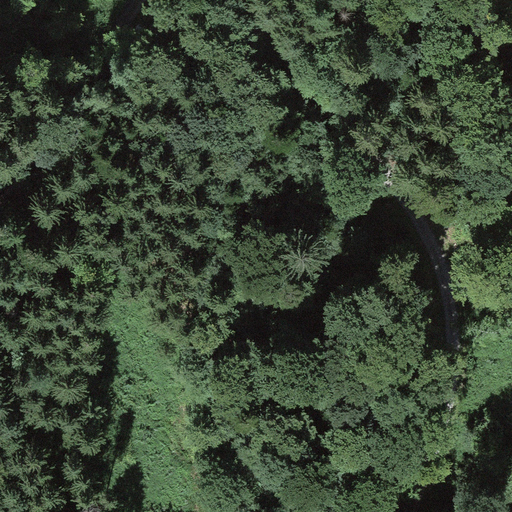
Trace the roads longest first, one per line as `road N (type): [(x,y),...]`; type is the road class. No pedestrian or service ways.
road 1 (track): [(408,511),(448,389),(453,306),(434,242),(237,0)]
road 2 (track): [(0,170),(139,0)]
